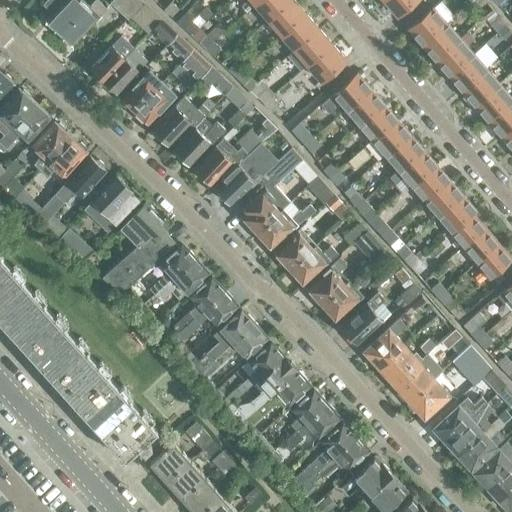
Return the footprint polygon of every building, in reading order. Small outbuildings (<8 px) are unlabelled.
[(51,12),(44,19),(72,45),(107,8),(98,0),(94,0),(89,5),(83,0),(45,0),(42,3),(51,12)] [(128,18),(130,16),(144,1),(142,0),(111,0),(110,2),(128,18)] [(181,6),(174,0),(171,0),(163,9),(171,17),(181,6)] [(268,19),(289,0),(259,0),(255,4),(268,19)] [(306,13),(294,0),(289,0),(268,19),(275,27),(265,35),(272,42),(281,34),(306,13)] [(384,0),(397,14),(412,0),(384,0)] [(511,2),(510,0),(502,8),(511,19),(511,17),(511,2)] [(150,30),(162,17),(144,1),(130,16),(148,33),(150,30)] [(433,6),(408,27),(421,43),(446,21),(433,6)] [(197,14),(204,22),(212,15),(205,7),(197,14)] [(193,20),(185,13),(177,22),(184,29),(191,21),(193,20)] [(294,49),(319,28),(306,13),(281,34),(294,49)] [(497,30),(505,23),(498,15),(490,22),(497,30)] [(162,17),(150,30),(166,45),(168,43),(177,33),(178,32),(162,17)] [(201,25),(194,18),(193,20),(191,21),(184,29),(192,36),(201,25)] [(421,43),(435,58),(459,37),(446,21),(421,43)] [(511,31),(511,30),(505,23),(497,30),(510,46),(511,44),(511,31)] [(332,43),(319,28),(294,49),(287,56),(300,70),(307,64),(332,43)] [(177,33),(168,43),(183,58),(193,48),(177,33)] [(214,41),(206,34),(199,43),(206,50),(214,41)] [(93,70),(91,74),(100,83),(125,56),(132,50),(118,37),(112,44),(90,67),(93,70)] [(459,37),(435,58),(448,73),(472,52),(459,37)] [(214,41),(206,50),(213,56),(221,48),(214,41)] [(321,80),(345,59),(332,43),(307,64),(321,80)] [(211,65),(193,48),(183,58),(180,61),(198,78),(211,65)] [(113,89),(116,92),(144,62),(132,50),(125,56),(100,83),(109,91),(113,89)] [(448,73),(461,88),(485,67),(472,52),(448,73)] [(235,77),(243,69),(235,61),(228,70),(235,77)] [(211,65),(198,78),(206,85),(212,79),(225,92),(233,85),(219,72),(211,65)] [(485,67),(461,88),(474,103),(498,82),(485,67)] [(250,76),(243,69),(235,77),(242,84),(250,76)] [(4,74),(0,70),(0,96),(13,82),(11,80),(11,78),(6,73),(4,74)] [(338,100),(346,108),(370,87),(357,72),(321,103),(328,112),(336,106),(334,104),(338,100)] [(124,100),(124,103),(132,111),(157,86),(143,74),(121,97),(124,100)] [(321,80),(320,79),(314,84),(318,89),(324,84),(321,80)] [(162,80),(157,86),(132,111),(141,119),(144,119),(147,122),(175,93),(162,80)] [(264,104),(271,96),(264,89),(266,87),(259,80),(249,90),(264,104)] [(474,103),(487,118),(511,97),(498,82),(474,103)] [(383,102),(370,87),(346,108),(359,123),(383,102)] [(22,90),(19,88),(0,108),(0,130),(4,134),(34,101),(29,97),(30,95),(23,89),(22,90)] [(154,133),(158,137),(161,137),(168,144),(190,121),(195,125),(214,105),(206,98),(196,108),(183,95),(152,128),(154,130),(154,133)] [(272,111),(279,104),(271,96),(264,104),(272,111)] [(511,97),(487,118),(500,134),(511,123),(511,97)] [(232,127),(253,105),(247,99),(226,121),(232,127)] [(40,104),(39,106),(34,101),(4,134),(0,138),(0,148),(3,151),(20,133),(27,139),(49,115),(46,112),(47,111),(40,104)] [(396,118),(383,102),(359,123),(348,133),(354,139),(365,130),(372,138),(396,118)] [(173,148),(175,150),(175,153),(179,157),(182,157),(189,164),(211,141),(212,142),(225,129),(217,121),(213,125),(203,117),(173,148)] [(385,154),(409,133),(396,118),(372,138),(385,154)] [(56,123),(54,121),(32,145),(42,154),(33,163),(40,169),(71,136),(64,129),(64,127),(59,122),(56,123)] [(304,145),(311,138),(298,123),(290,130),(296,136),(304,145)] [(511,123),(500,134),(511,147),(511,123)] [(422,148),(409,133),(385,154),(377,161),(383,168),(391,160),(398,169),(422,148)] [(80,142),(77,142),(71,136),(40,169),(47,176),(56,167),(65,175),(87,150),(85,149),(85,146),(80,142)] [(237,158),(240,161),(260,141),(261,141),(256,137),(243,149),(241,147),(237,151),(222,137),(193,167),(195,169),(195,172),(198,175),(201,175),(210,183),(234,158),(236,160),(237,158)] [(309,151),(317,144),(311,138),(304,145),(309,151)] [(261,174),(268,168),(277,159),(260,141),(240,161),(221,179),(224,182),(217,189),(219,192),(219,195),(223,199),(227,199),(229,202),(242,190),(259,173),(261,174)] [(285,141),(279,146),(283,151),(289,146),(285,141)] [(289,169),(304,186),(317,175),(291,146),(277,159),(268,168),(279,179),(289,169)] [(436,163),(422,148),(398,169),(389,177),(395,184),(404,176),(411,184),(436,163)] [(96,160),(90,154),(35,215),(43,222),(63,200),(74,188),(82,195),(106,169),(103,166),(103,164),(99,159),(96,160)] [(21,165),(14,158),(4,169),(0,174),(0,183),(2,186),(21,165)] [(336,170),(329,162),(321,169),(328,177),(336,170)] [(449,178),(436,163),(411,184),(424,199),(449,178)] [(246,210),(241,214),(248,222),(248,226),(252,230),(255,229),(256,231),(282,207),(289,200),(274,184),(279,179),(268,168),(261,174),(259,173),(242,190),(250,198),(242,206),(246,210)] [(336,170),(328,177),(335,184),(342,177),(336,170)] [(130,190),(131,189),(115,175),(92,200),(114,221),(138,197),(130,190)] [(438,214),(462,193),(449,178),(424,199),(438,214)] [(34,215),(40,209),(20,190),(14,197),(34,215)] [(363,199),(355,191),(348,198),(355,206),(363,199)] [(326,201),(331,207),(340,199),(334,193),(326,201)] [(475,209),(462,193),(438,214),(450,229),(451,229),(472,211),(475,209)] [(368,221),(376,214),(363,199),(355,206),(368,221)] [(169,225),(159,215),(145,200),(119,224),(138,244),(102,277),(119,293),(175,242),(164,230),(169,225)] [(282,207),(256,231),(271,247),(302,219),(307,217),(316,209),(308,200),(291,216),(282,207)] [(448,231),(461,246),(485,226),(472,211),(451,229),(450,229),(448,231)] [(376,214),(368,221),(382,235),(389,229),(382,221),(376,214)] [(350,244),(359,236),(366,229),(359,222),(343,236),(350,244)] [(274,250),(289,267),(315,243),(300,226),(274,250)] [(498,241),(485,226),(461,246),(475,261),(498,241)] [(382,247),(366,229),(359,236),(375,253),(382,247)] [(403,244),(389,229),(382,235),(395,250),(403,244)] [(73,250),(82,258),(92,249),(82,240),(73,250)] [(511,257),(498,241),(475,261),(488,277),(511,257)] [(181,243),(159,262),(167,271),(149,288),(154,294),(194,258),(193,256),(193,253),(190,250),(187,250),(181,243)] [(315,243),(289,267),(304,283),(330,259),(337,253),(330,245),(323,251),(315,243)] [(409,265),(417,259),(403,244),(396,250),(409,265)] [(393,273),(400,267),(382,247),(375,253),(393,273)] [(0,309),(5,305),(27,285),(0,255),(0,309)] [(306,286),(321,302),(348,278),(339,269),(346,263),(339,256),(306,286)] [(198,259),(195,259),(194,258),(154,294),(160,300),(171,291),(178,299),(208,272),(201,265),(201,263),(198,259)] [(430,274),(417,259),(409,265),(423,280),(430,274)] [(401,267),(394,274),(402,283),(410,277),(401,267)] [(207,305),(224,290),(223,289),(223,286),(219,282),(217,282),(210,275),(189,295),(197,304),(174,325),(179,331),(207,305)] [(348,278),(321,302),(336,319),(363,295),(348,278)] [(407,302),(421,290),(413,281),(399,293),(407,302)] [(444,289),(437,281),(429,287),(437,295),(444,289)] [(510,297),(511,299),(511,281),(496,295),(503,303),(510,297)] [(70,333),(27,285),(5,305),(0,309),(0,320),(13,335),(9,338),(15,344),(18,341),(37,362),(70,333)] [(444,289),(437,295),(444,303),(451,297),(444,289)] [(225,291),(224,290),(207,305),(179,331),(176,334),(182,342),(201,325),(199,323),(208,316),(216,324),(237,305),(231,298),(231,295),(228,291),(225,291)] [(370,298),(341,325),(357,343),(390,313),(380,302),(383,300),(376,292),(370,298)] [(129,301),(138,311),(144,305),(135,295),(129,301)] [(400,295),(394,300),(398,304),(403,299),(400,295)] [(428,305),(422,298),(411,307),(417,314),(428,305)] [(144,305),(138,311),(145,318),(151,313),(144,305)] [(249,315),(246,315),(240,308),(211,334),(218,341),(197,360),(194,357),(186,364),(196,375),(253,323),(252,322),(252,319),(249,315)] [(257,324),(254,324),(253,323),(196,375),(208,389),(213,384),(206,376),(229,356),(237,348),(245,357),(267,338),(261,331),(260,328),(257,324)] [(484,332),(477,325),(469,332),(476,339),(484,332)] [(363,349),(378,366),(403,343),(394,333),(388,326),(363,349)] [(165,328),(159,333),(158,334),(166,342),(173,337),(165,328)] [(491,340),(484,332),(476,339),(483,347),(491,340)] [(80,410),(113,380),(70,333),(37,362),(56,383),(52,386),(58,392),(61,389),(80,410)] [(436,345),(429,337),(420,346),(427,354),(436,345)] [(269,340),(248,360),(256,369),(223,398),(229,404),(232,401),(253,383),(261,375),(261,374),(283,355),(281,354),(283,352),(277,346),(276,348),(269,340)] [(418,360),(403,343),(378,366),(393,383),(418,360)] [(469,344),(452,360),(473,384),(491,368),(469,344)] [(175,350),(181,357),(188,350),(185,347),(179,346),(175,350)] [(511,362),(504,354),(496,361),(503,369),(511,362)] [(255,407),(296,370),(283,355),(261,374),(261,375),(253,383),(261,392),(250,402),(255,407)] [(434,376),(418,360),(393,383),(409,399),(434,376)] [(511,375),(511,363),(511,362),(503,369),(510,377),(511,375)] [(299,370),(297,371),(296,370),(255,407),(245,416),(250,422),(252,424),(274,403),(288,404),(310,385),(304,379),(306,377),(299,370)] [(506,385),(495,373),(487,381),(497,392),(506,385)] [(424,416),(449,393),(434,376),(409,399),(424,416)] [(156,429),(113,380),(80,410),(99,430),(96,434),(101,440),(105,436),(124,458),(156,429)] [(497,392),(508,404),(511,401),(511,391),(506,385),(497,392)] [(299,416),(290,424),(296,430),(326,403),(325,401),(325,398),(321,395),(318,395),(312,388),(291,407),(299,416)] [(463,424),(486,402),(481,396),(473,403),(466,396),(433,426),(445,440),(454,431),(456,434),(465,426),(463,424)] [(229,404),(225,408),(238,422),(245,416),(232,401),(229,404)] [(445,440),(457,453),(482,430),(489,424),(484,417),(492,408),(486,402),(463,424),(465,426),(456,434),(454,431),(445,440)] [(327,404),(326,403),(296,430),(282,442),(289,450),(303,437),(302,435),(310,428),(318,437),(339,417),(333,410),(333,407),(329,404),(327,404)] [(482,430),(457,453),(470,467),(495,444),(488,437),(510,417),(504,410),(497,416),(489,424),(482,430)] [(243,428),(250,422),(245,416),(238,422),(243,428)] [(348,427),(342,420),(320,440),(326,446),(289,479),(297,488),(355,435),(354,434),(354,431),(351,427),(348,427)] [(191,437),(201,428),(195,421),(185,430),(191,437)] [(268,455),(274,449),(260,432),(253,439),(260,446),(268,455)] [(347,469),(369,450),(362,443),(362,440),(359,436),(356,436),(355,435),(297,488),(312,504),(333,485),(324,474),(339,460),(347,469)] [(485,484),(486,485),(511,462),(511,461),(511,447),(506,440),(473,470),(485,484)] [(166,481),(190,459),(173,441),(149,462),(166,481)] [(283,458),(274,449),(268,455),(276,464),(283,458)] [(213,460),(218,466),(228,457),(223,451),(213,460)] [(367,495),(392,472),(381,460),(380,461),(375,455),(351,477),(340,487),(347,495),(359,485),(367,495)] [(218,466),(224,473),(234,464),(228,457),(218,466)] [(206,477),(190,459),(166,481),(182,499),(206,477)] [(486,485),(498,498),(507,490),(508,491),(511,487),(511,461),(511,462),(486,485)] [(403,484),(392,472),(367,495),(383,511),(407,491),(402,485),(403,484)] [(182,499),(194,511),(203,511),(222,495),(206,477),(182,499)] [(245,497),(251,503),(261,494),(256,487),(245,497)] [(507,490),(498,498),(511,511),(511,510),(511,487),(508,491),(507,490)] [(237,511),(222,495),(203,511),(237,511)] [(318,505),(323,511),(325,511),(335,504),(328,496),(318,505)] [(427,511),(418,502),(413,497),(396,511),(427,511)]
